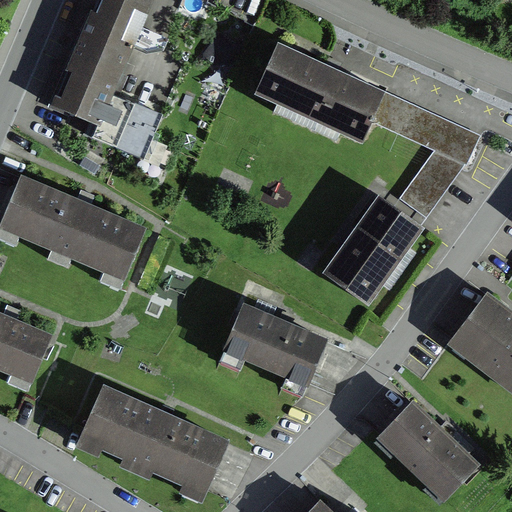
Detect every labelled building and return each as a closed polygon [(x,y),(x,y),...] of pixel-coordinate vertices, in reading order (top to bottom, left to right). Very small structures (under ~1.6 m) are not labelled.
[(152,4),(142,0),(99,0),(54,109),(100,128),(113,96),(152,4)] [(358,152),(382,100),(274,51),(250,103),(358,152)] [(165,118),(113,96),(100,128),(92,147),(144,168),(165,118)] [(0,228),(125,281),(146,229),(82,202),(19,176),(0,222),(0,228)] [(365,305),(425,226),(386,196),(326,276),(365,305)] [(511,391),(511,315),(488,298),(452,348),(511,391)] [(304,391),(324,342),(249,312),(229,361),(304,391)] [(0,375),(29,388),(50,339),(6,321),(0,317),(0,375)] [(201,498),(228,441),(165,412),(104,384),(78,441),(201,498)] [(434,507),(474,466),(415,407),(374,448),(434,507)]
